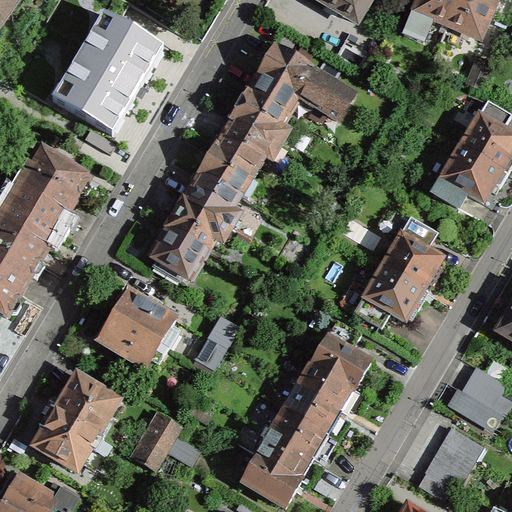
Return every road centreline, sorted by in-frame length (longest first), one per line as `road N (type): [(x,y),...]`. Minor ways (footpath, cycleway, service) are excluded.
road 1 (residential): [(250,0),(0,422)]
road 2 (residential): [(346,511),(511,229)]
